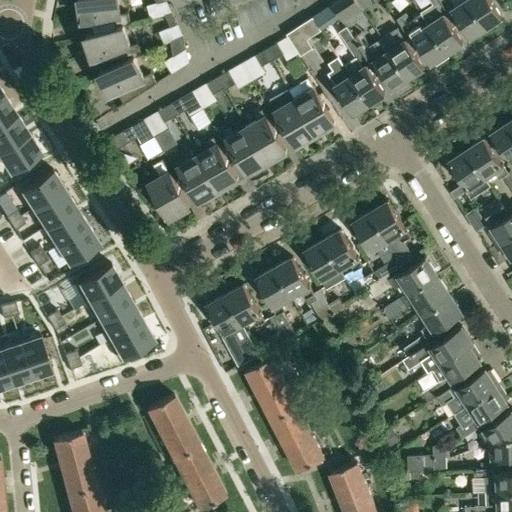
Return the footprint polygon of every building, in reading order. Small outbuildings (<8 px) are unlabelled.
[(120,12),(119,1),(119,0),(80,0),(82,18),(90,17),(94,31),(131,21),(129,11),(120,12)] [(331,0),(331,1),(341,18),(361,5),(357,0),(331,0)] [(441,1),(440,0),(430,0),(433,4),(421,12),(428,23),(447,51),(463,40),(445,12),(448,11),(441,1)] [(440,0),(441,1),(448,11),(452,8),(470,36),(485,26),(468,0),(440,0)] [(502,15),(492,0),(468,0),(485,26),(502,15)] [(165,13),(171,25),(178,22),(172,11),(165,13)] [(405,22),(413,33),(431,61),(434,59),(437,63),(449,55),(446,51),(447,51),(428,23),(421,12),(405,22)] [(321,28),(311,13),(285,30),(300,52),(311,45),(306,37),(321,28)] [(408,18),(404,13),(397,18),(400,23),(408,18)] [(106,67),(142,51),(138,42),(130,44),(125,24),(132,22),(131,21),(94,31),(86,33),(93,56),(101,54),(106,67)] [(407,77),(424,65),(397,25),(381,36),(389,49),(407,77)] [(392,87),(407,77),(389,49),(381,36),(368,44),(361,32),(353,37),(369,61),(373,58),(392,87)] [(171,39),(173,55),(186,47),(184,33),(171,39)] [(355,55),(343,62),(368,102),(385,91),(367,63),(369,61),(353,37),(346,41),(350,48),(355,55)] [(267,47),(273,59),(284,52),(278,41),(267,47)] [(262,65),(273,59),(267,47),(256,54),(262,65)] [(142,51),(106,67),(99,70),(109,92),(117,89),(124,101),(118,105),(119,106),(158,81),(151,71),(144,74),(136,56),(142,53),(142,51)] [(343,62),(343,63),(338,55),(330,60),(335,67),(331,70),(338,82),(335,84),(353,112),(368,102),(343,62)] [(218,75),(224,86),(225,88),(236,82),(229,69),(218,75)] [(214,93),(224,86),(218,75),(207,82),(214,93)] [(335,122),(314,86),(308,76),(289,87),(316,133),(335,122)] [(296,144),(316,133),(289,87),(270,98),(296,144)] [(6,95),(0,98),(0,123),(17,113),(6,95)] [(169,103),(176,114),(187,108),(180,97),(169,103)] [(165,120),(176,114),(169,103),(158,109),(165,120)] [(246,125),(267,161),(287,150),(262,107),(255,112),(257,119),(246,125)] [(17,113),(0,123),(0,149),(29,131),(17,113)] [(511,123),(510,120),(491,132),(509,159),(508,159),(511,164),(511,123)] [(132,125),(106,139),(113,150),(138,136),(132,125)] [(248,172),(267,161),(246,125),(236,131),(230,126),(223,130),(248,172)] [(29,131),(0,149),(0,153),(11,170),(41,150),(29,131)] [(198,153),(219,189),(238,178),(214,135),(207,139),(209,146),(198,153)] [(468,147),(486,175),(495,169),(500,177),(508,171),(503,163),(502,163),(485,136),(468,147)] [(490,183),(486,175),(468,147),(450,159),(467,186),(466,187),(472,195),(490,183)] [(199,200),(219,189),(198,153),(179,164),(199,200)] [(190,206),(169,169),(162,158),(154,163),(160,174),(149,181),(163,205),(159,207),(166,219),(190,206)] [(52,167),(21,187),(33,206),(64,186),(52,167)] [(64,186),(33,206),(45,224),(76,204),(64,186)] [(500,197),(482,208),(491,221),(508,210),(500,197)] [(414,256),(403,240),(411,234),(406,226),(405,226),(389,198),(371,209),(403,264),(414,256)] [(76,204),(45,224),(57,242),(87,222),(76,204)] [(16,207),(6,214),(10,221),(20,214),(16,207)] [(388,274),(403,264),(371,209),(353,221),(371,250),(378,246),(389,262),(383,266),(374,271),(379,279),(388,274)] [(511,211),(492,225),(501,239),(511,231),(511,211)] [(20,214),(10,221),(14,227),(25,221),(20,214)] [(87,222),(57,242),(69,261),(100,241),(87,222)] [(323,237),(340,267),(350,261),(355,268),(363,263),(358,255),(341,227),(323,237)] [(511,231),(501,239),(511,255),(511,231)] [(340,267),(323,237),(305,248),(322,276),(321,277),(326,286),(345,275),(340,267)] [(39,244),(29,250),(33,257),(44,250),(39,244)] [(44,250),(33,257),(38,263),(48,257),(44,250)] [(410,290),(437,273),(426,255),(399,273),(399,272),(390,277),(388,274),(379,279),(370,285),(376,294),(394,282),(396,286),(404,281),(410,290)] [(308,302),(317,297),(309,283),(308,283),(293,256),(274,266),(291,295),(301,289),(308,302)] [(110,260),(79,278),(90,298),(122,280),(110,260)] [(281,301),(291,295),(274,266),(257,276),(273,303),(272,304),(276,313),(285,308),(281,301)] [(370,285),(379,279),(374,271),(365,277),(370,285)] [(363,273),(350,282),(357,293),(370,285),(365,277),(363,273)] [(424,312),(451,294),(437,273),(410,290),(384,307),(389,315),(415,299),(424,312)] [(122,280),(90,298),(101,317),(132,299),(122,280)] [(241,322),(242,322),(252,316),(257,324),(265,319),(261,311),(260,311),(244,283),(225,293),(241,322)] [(253,344),(242,322),(241,322),(225,293),(208,303),(223,331),(222,332),(227,340),(234,354),(240,363),(258,353),(253,344)] [(431,340),(428,336),(436,330),(436,329),(463,312),(451,294),(424,312),(430,322),(423,327),(424,329),(416,338),(402,347),(408,355),(431,340)] [(328,304),(333,313),(344,307),(339,298),(328,304)] [(132,299),(101,317),(111,336),(143,318),(132,299)] [(15,300),(8,301),(10,313),(18,311),(15,300)] [(8,301),(0,302),(3,315),(10,313),(8,301)] [(321,319),(333,313),(328,304),(316,310),(321,319)] [(57,308),(46,314),(51,321),(61,314),(57,308)] [(61,314),(51,321),(55,327),(65,321),(61,314)] [(143,318),(111,336),(122,355),(154,337),(143,318)] [(290,323),(278,329),(284,339),(295,333),(290,323)] [(408,368),(419,360),(427,372),(432,369),(473,342),(462,325),(433,343),(431,340),(408,355),(402,359),(408,368)] [(272,346),(284,339),(278,329),(267,336),(272,346)] [(40,332),(20,339),(32,374),(52,367),(40,332)] [(20,339),(1,346),(12,380),(32,374),(20,339)] [(473,342),(432,369),(439,380),(422,390),(428,400),(455,382),(453,379),(481,361),(478,358),(482,355),(473,342)] [(1,346),(0,346),(0,384),(12,380),(1,346)] [(76,348),(65,352),(67,359),(79,355),(76,348)] [(79,355),(67,359),(70,367),(81,363),(79,355)] [(273,418),(299,405),(272,355),(247,368),(273,418)] [(454,412),(500,382),(491,369),(487,371),(485,368),(458,385),(456,382),(437,394),(443,403),(447,400),(454,412)] [(482,423),(480,420),(508,402),(505,398),(509,396),(500,382),(454,412),(463,425),(458,428),(463,435),(482,423)] [(200,442),(186,415),(174,392),(148,406),(174,455),(200,442)] [(273,418),(287,445),(299,468),(325,455),(299,405),(273,418)] [(492,440),(511,432),(511,408),(484,427),(492,438),(492,440)] [(392,426),(379,434),(387,447),(400,439),(392,426)] [(69,492),(97,485),(82,429),(54,437),(69,492)] [(511,432),(492,440),(493,456),(511,454),(511,432)] [(226,492),(214,469),(200,442),(174,455),(200,505),(226,492)] [(433,457),(446,456),(446,444),(433,444),(433,452),(433,457)] [(434,469),(433,457),(433,452),(421,453),(422,470),(434,469)] [(446,456),(433,457),(434,469),(447,468),(446,456)] [(331,470),(342,499),(347,511),(378,511),(358,459),(331,470)] [(511,469),(498,470),(497,466),(475,467),(475,477),(485,476),(486,489),(511,487),(511,469)] [(104,511),(97,485),(69,492),(74,511),(104,511)] [(511,508),(511,487),(486,489),(487,504),(466,505),(465,511),(500,511),(500,509),(511,508)] [(419,511),(419,502),(419,495),(404,496),(404,511),(419,511)]
